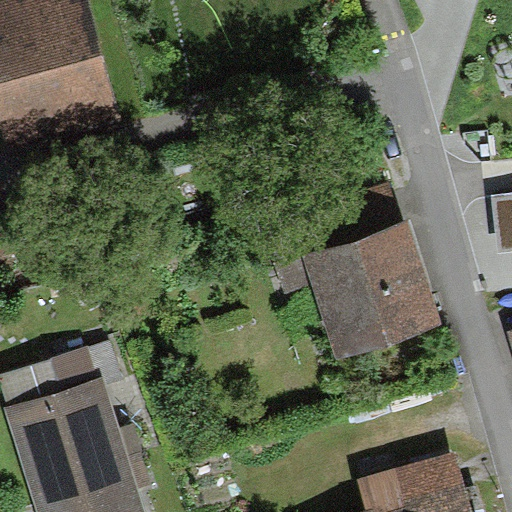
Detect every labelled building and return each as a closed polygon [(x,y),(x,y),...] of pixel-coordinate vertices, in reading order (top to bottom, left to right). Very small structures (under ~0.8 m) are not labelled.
[(88,0),(0,0),(0,96),(10,138),(117,111),(88,0)] [(511,188),(495,190),(501,245),(511,243),(511,188)] [(407,220),(302,258),(338,357),(443,320),(407,220)] [(159,511),(118,362),(27,387),(62,511),(159,511)] [(491,511),(481,465),(379,488),(384,511),(491,511)]
